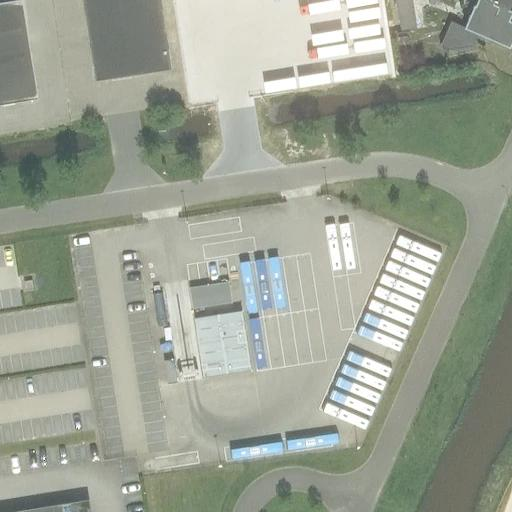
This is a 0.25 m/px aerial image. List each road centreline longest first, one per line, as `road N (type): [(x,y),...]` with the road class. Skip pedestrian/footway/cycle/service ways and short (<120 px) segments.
road 1 (unclassified): [(0,222),(368,165),(422,171),(492,200)]
road 2 (unclassified): [(337,501),(376,474),(492,200)]
